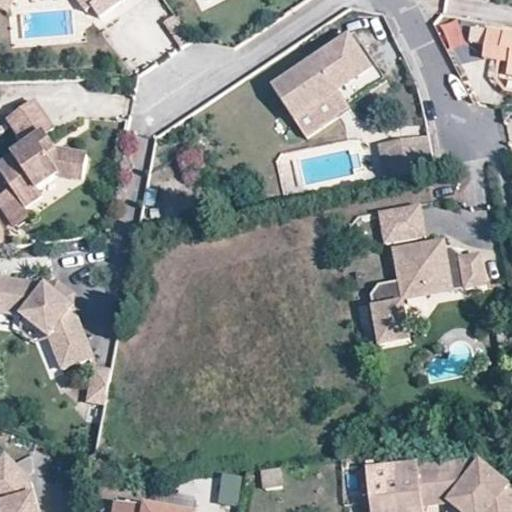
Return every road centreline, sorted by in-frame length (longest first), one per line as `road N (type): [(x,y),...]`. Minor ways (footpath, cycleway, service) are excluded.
road 1 (residential): [(334,0),(183,99)]
road 2 (residential): [(395,0),(450,107),(475,136)]
